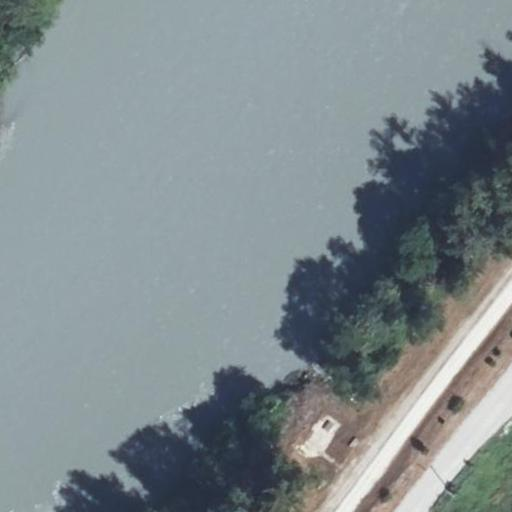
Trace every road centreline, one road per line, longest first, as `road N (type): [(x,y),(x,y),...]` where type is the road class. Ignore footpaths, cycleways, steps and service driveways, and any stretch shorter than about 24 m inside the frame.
road 1 (track): [(322,511),(511,273)]
road 2 (track): [(406,511),(511,383)]
